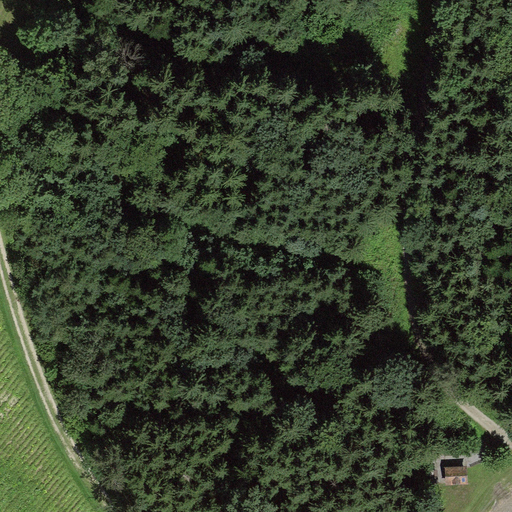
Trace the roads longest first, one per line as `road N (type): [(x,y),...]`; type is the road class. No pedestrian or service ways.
road 1 (track): [(445,0),(425,74),(406,244),(411,297),(442,381),(511,442)]
road 2 (track): [(0,231),(35,362),(71,449),(118,511)]
